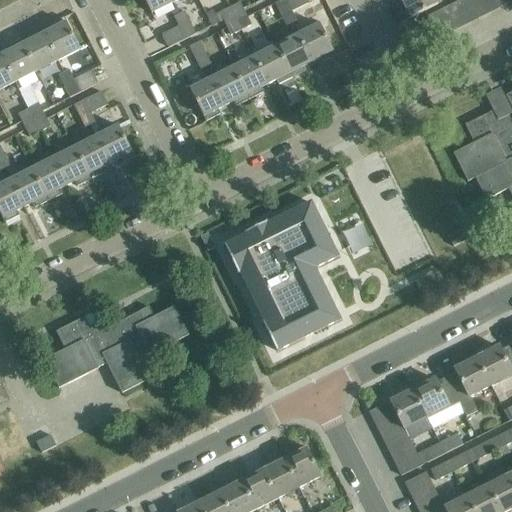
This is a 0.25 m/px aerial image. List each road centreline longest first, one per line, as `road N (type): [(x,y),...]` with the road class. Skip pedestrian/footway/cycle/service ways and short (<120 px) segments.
road 1 (residential): [(88,511),(315,397)]
road 2 (residential): [(203,202),(408,98)]
road 3 (residential): [(0,304),(203,202)]
road 4 (residential): [(203,202),(100,0)]
road 5 (residential): [(315,397),(511,298)]
road 6 (residential): [(377,511),(315,397)]
